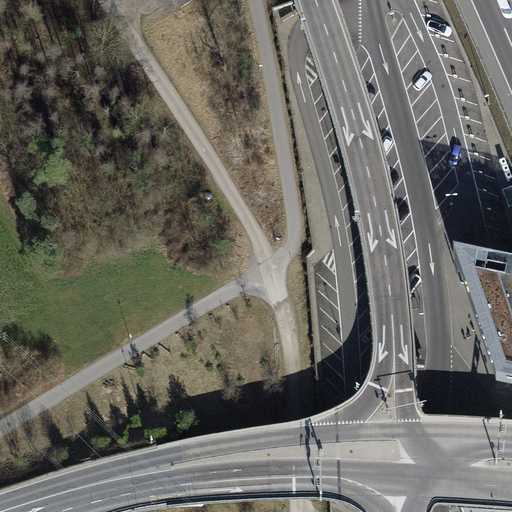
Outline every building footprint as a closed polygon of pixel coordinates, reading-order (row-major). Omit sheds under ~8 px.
[(170,0),(177,11),(194,0),(170,0)] [(511,187),(502,191),(509,208),(511,206),(511,187)] [(511,260),(448,247),(466,271),(511,281),(511,260)] [(467,306),(492,379),(499,371),(466,271),(448,247),(467,306)] [(511,281),(466,271),(499,371),(511,373),(511,281)] [(495,382),(511,385),(511,373),(499,371),(492,379),(495,382)]
